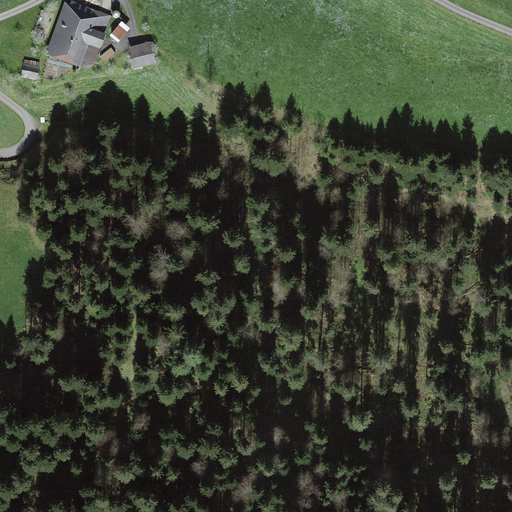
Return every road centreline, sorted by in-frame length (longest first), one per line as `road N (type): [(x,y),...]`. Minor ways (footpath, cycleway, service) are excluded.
road 1 (track): [(123,0),(139,39),(292,113),(397,147),(511,156)]
road 2 (track): [(0,451),(90,389),(126,382),(130,405),(60,511)]
